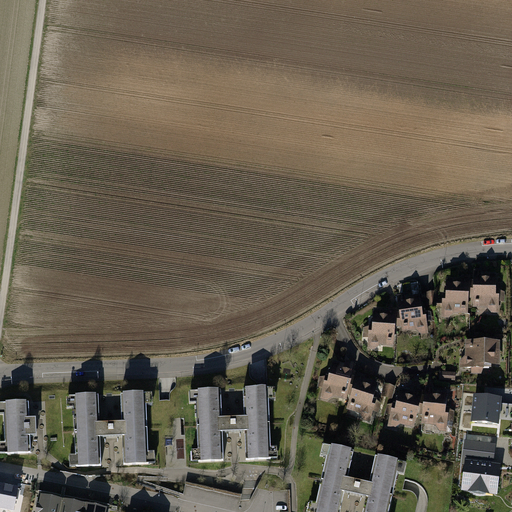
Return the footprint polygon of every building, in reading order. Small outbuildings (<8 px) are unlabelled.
[(461,281),(448,279),(448,301),(445,303),(445,317),(452,318),(453,314),(471,314),(474,277),(467,276),(461,281)] [(399,296),(403,334),(416,332),(422,336),(430,334),(428,323),(433,322),(432,312),(424,312),(421,297),(406,298),(405,295),(399,296)] [(383,346),(396,348),(397,309),(390,309),(390,312),(375,313),(373,327),(365,328),(365,339),(370,339),(370,350),(377,351),(383,346)] [(469,366),(499,367),(499,343),(469,343),(469,366)] [(336,398),(349,402),(358,364),(351,362),(350,366),(335,363),(331,377),(323,377),(320,387),(325,388),(323,399),(330,401),(336,398)] [(455,372),(440,372),(440,379),(455,380),(455,372)] [(366,420),(372,422),(381,385),(367,381),(368,376),(359,374),(350,409),(364,414),(366,420)] [(442,431),(448,432),(450,394),(437,392),(436,387),(427,387),(425,423),(439,425),(442,431)] [(234,419),(234,435),(247,434),(248,459),(279,458),(279,450),(271,450),(269,402),(278,401),(277,389),(245,390),(246,419),(234,419)] [(403,425),(416,428),(424,391),(418,389),(416,392),(402,390),(397,404),(390,404),(387,413),(392,415),(390,426),(397,428),(403,425)] [(234,435),(234,419),(222,419),(221,392),(191,393),(191,404),(200,404),(201,451),(193,451),(193,463),(223,462),(222,435),(234,435)] [(110,424),(111,440),(124,440),(125,464),(157,463),(156,455),(148,455),(147,407),(155,407),(155,395),(122,396),(123,424),(110,424)] [(111,440),(110,424),(100,425),(99,397),(68,398),(69,409),(77,409),(79,456),(70,457),(71,468),(101,467),(100,440),(111,440)] [(499,401),(475,399),(473,422),(497,425),(499,401)] [(1,455),(30,454),(29,439),(39,438),(39,420),(29,420),(28,404),(0,405),(0,415),(5,415),(6,443),(0,443),(1,455)] [(493,446),(467,443),(464,460),(466,460),(463,491),(496,495),(500,465),(491,464),(493,446)] [(356,497),(359,482),(348,479),(354,452),(324,446),(321,457),(330,459),(320,505),(312,504),(309,511),(340,511),(344,495),(356,497)] [(359,482),(356,497),(368,500),(365,511),(389,511),(398,473),(406,475),(408,463),(377,457),(371,484),(359,482)] [(19,485),(0,481),(0,507),(14,510),(19,485)] [(59,511),(61,502),(39,498),(36,511),(59,511)] [(82,511),(83,506),(61,502),(59,511),(82,511)]
